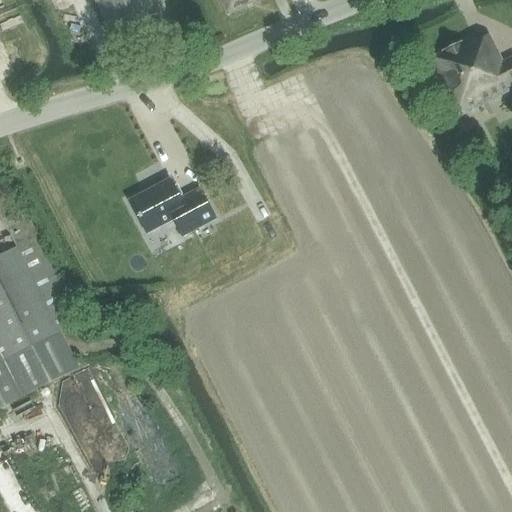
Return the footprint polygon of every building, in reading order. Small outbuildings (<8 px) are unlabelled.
[(84,0),(94,20),(120,9),(115,0),(84,0)] [(220,0),(228,16),(259,0),(220,0)] [(430,57),(459,116),(511,89),(511,57),(502,63),(488,35),(475,42),(472,36),(430,57)] [(198,191),(179,201),(169,181),(129,202),(146,234),(172,220),(181,238),(214,220),(198,191)] [(0,408),(80,369),(61,333),(82,323),(38,236),(12,185),(0,190),(0,215),(7,229),(17,249),(0,257),(0,408)]
